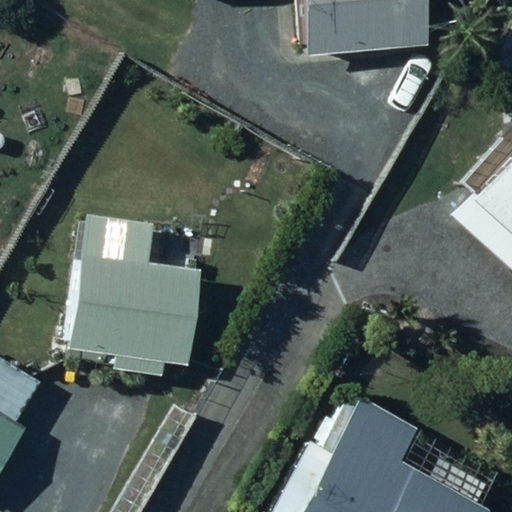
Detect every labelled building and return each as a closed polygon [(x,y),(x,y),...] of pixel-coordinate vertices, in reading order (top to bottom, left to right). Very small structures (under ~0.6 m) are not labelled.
[(416,0),(291,0),(297,59),(421,46),(416,0)] [(511,139),(442,216),(511,277),(511,139)] [(69,256),(58,351),(104,356),(103,368),(152,374),(154,362),(178,365),(189,271),(69,256)] [(345,316),(315,367),(328,375),(359,324),(345,316)] [(0,455),(16,428),(7,423),(31,382),(0,363),(0,455)] [(471,511),(473,510),(388,462),(407,428),(351,397),(345,408),(336,403),(325,421),(316,416),(301,443),(296,440),(255,511),(471,511)]
